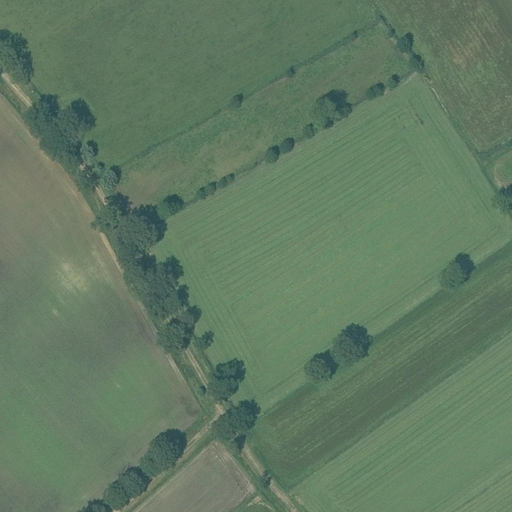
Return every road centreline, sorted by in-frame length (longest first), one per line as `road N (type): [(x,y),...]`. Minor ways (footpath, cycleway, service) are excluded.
road 1 (track): [(0,69),(88,173),(221,417)]
road 2 (track): [(221,417),(115,511)]
